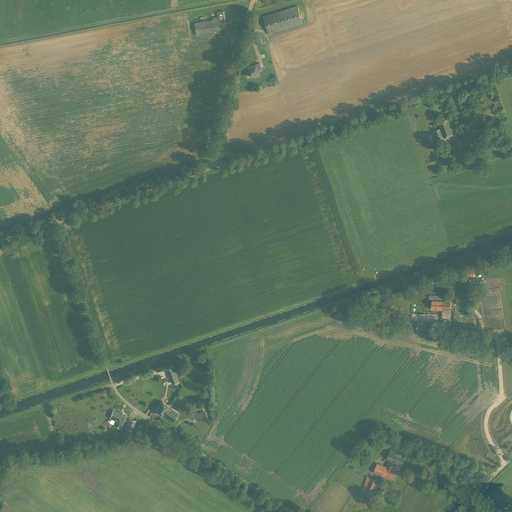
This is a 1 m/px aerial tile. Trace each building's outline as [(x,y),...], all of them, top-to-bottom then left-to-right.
[(269,34),(303,24),(297,6),(263,16),(269,34)] [(196,35),(221,31),(218,17),(212,18),(212,19),(194,23),(196,35)] [(287,43),(287,41),(287,40),(287,38),(286,37),(285,36),(284,35),(282,34),(281,34),(279,34),(277,34),(276,34),(275,35),(273,36),(273,37),(272,38),(271,40),(271,42),(271,43),(272,45),(273,46),(274,47),(275,48),(276,49),(278,49),(279,49),(281,49),(282,49),(284,48),(285,47),(286,46),(287,44),(287,43)] [(249,75),(258,72),(257,69),(261,68),(259,63),(255,64),(247,67),(248,71),(246,72),(245,74),(246,76),(249,75)] [(438,122),(441,129),(443,137),(453,134),(451,126),(450,126),(448,119),(438,122)] [(443,137),(441,129),(433,131),(436,140),(443,137)] [(464,147),(473,145),(469,134),(461,137),(464,147)] [(455,150),(463,147),(460,138),(452,141),(455,150)] [(473,270),(461,271),(462,278),(474,276),(473,270)] [(443,303),(443,300),(442,300),(442,295),(434,295),(434,299),(432,299),(432,306),(436,306),(436,310),(437,310),(437,312),(442,313),(442,310),(443,310),(443,303)] [(167,406),(168,406),(168,405),(162,401),(155,411),(161,415),(162,414),(167,406)] [(162,414),(172,422),(178,414),(168,406),(167,406),(162,414)] [(206,418),(204,409),(192,412),(194,421),(206,418)] [(126,415),(113,410),(111,417),(111,418),(116,420),(114,425),(120,427),(122,423),(126,415)] [(135,420),(130,418),(126,428),(131,430),(135,420)] [(401,464),(405,455),(390,449),(386,459),(395,463),(395,462),(401,464)] [(392,469),(393,466),(388,464),(387,467),(377,463),(373,473),(392,480),(395,470),(392,469)] [(371,496),(377,481),(367,477),(361,492),(371,496)] [(380,496),(387,491),(383,486),(377,491),(380,496)]
